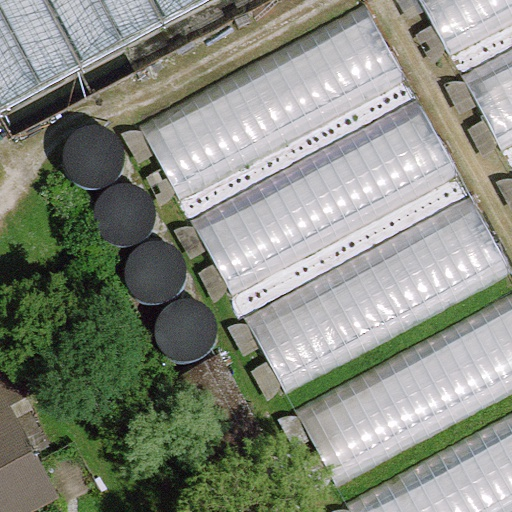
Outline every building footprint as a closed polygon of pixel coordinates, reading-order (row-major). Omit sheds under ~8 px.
[(0,0),(0,116),(81,73),(42,0),(0,0)] [(42,0),(81,73),(163,29),(147,0),(42,0)] [(147,0),(163,29),(216,0),(147,0)] [(511,0),(444,0),(511,147),(511,0)] [(166,120),(280,381),(511,279),(511,272),(400,18),(166,120)] [(107,134),(99,131),(90,131),(82,134),(75,138),(69,144),(65,152),(63,160),(63,169),(66,177),(71,184),(78,189),(86,193),(94,194),(103,193),(110,189),(117,184),(122,177),(125,169),(126,161),(124,152),(120,145),(114,138),(107,134)] [(138,191),(130,189),(121,189),(113,191),(105,195),(100,202),(96,209),(94,218),(94,226),(97,234),(102,241),(109,247),(117,250),(125,251),(133,250),(141,247),(148,241),(153,234),(156,226),(157,218),(155,209),(151,202),(145,196),(138,191)] [(170,250),(162,247),(153,247),(145,250),(138,254),(132,260),(128,268),(126,276),(126,285),(129,293),(134,300),(141,305),(149,309),(157,310),(166,309),(173,305),(180,300),(185,293),(188,285),(189,277),(187,268),(183,261),(177,254),(170,250)] [(200,307),(192,304),(183,304),(175,307),(168,311),(162,317),(158,325),(156,333),(157,342),(160,350),(165,357),(171,362),(179,366),(187,367),(196,366),(204,362),(210,357),(215,350),(218,342),(219,333),(217,325),(213,317),(208,311),(200,307)] [(349,477),(511,387),(511,309),(315,417),(349,477)] [(0,511),(35,511),(52,504),(3,411),(29,397),(0,340),(0,511)] [(278,468),(220,362),(173,387),(231,494),(278,468)] [(511,511),(511,431),(363,508),(364,511),(511,511)]
